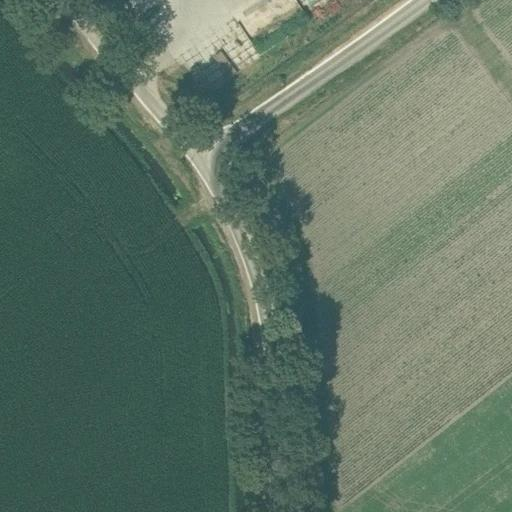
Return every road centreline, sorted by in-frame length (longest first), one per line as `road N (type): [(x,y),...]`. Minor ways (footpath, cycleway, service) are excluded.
road 1 (unclassified): [(283,511),(265,319),(242,235),(198,156)]
road 2 (unclassified): [(198,156),(423,0)]
road 3 (unclassified): [(198,156),(67,0)]
